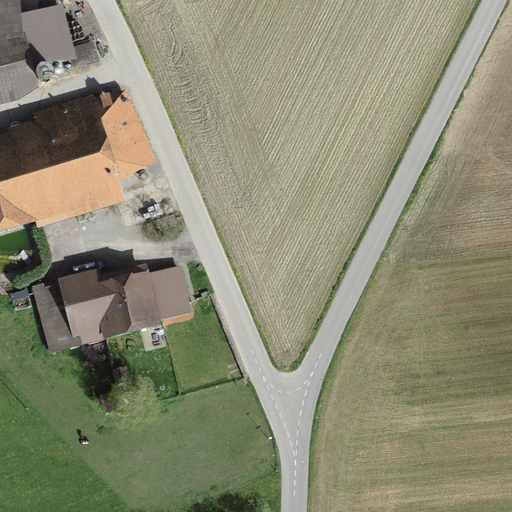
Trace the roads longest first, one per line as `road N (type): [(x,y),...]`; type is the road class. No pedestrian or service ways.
road 1 (unclassified): [(498,0),(340,308),(299,428),(292,511)]
road 2 (track): [(98,0),(261,374),(299,428)]
road 3 (unknown): [(208,247),(85,243)]
